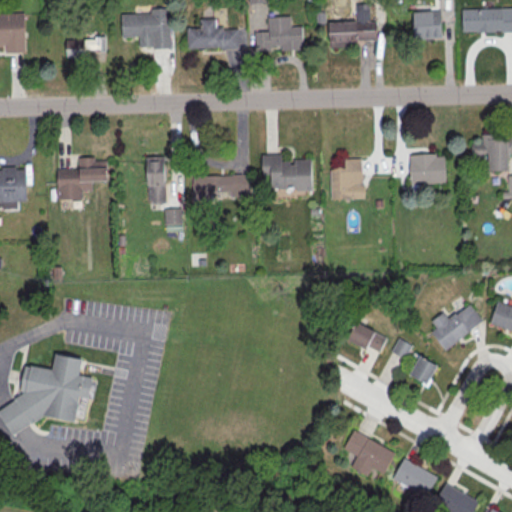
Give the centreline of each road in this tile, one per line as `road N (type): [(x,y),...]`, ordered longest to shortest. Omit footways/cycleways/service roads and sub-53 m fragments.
road 1 (residential): [(511,94),(0,106)]
road 2 (residential): [(439,437),(477,369),(501,363),(510,380),(471,455)]
road 3 (residential): [(471,455),(336,378)]
